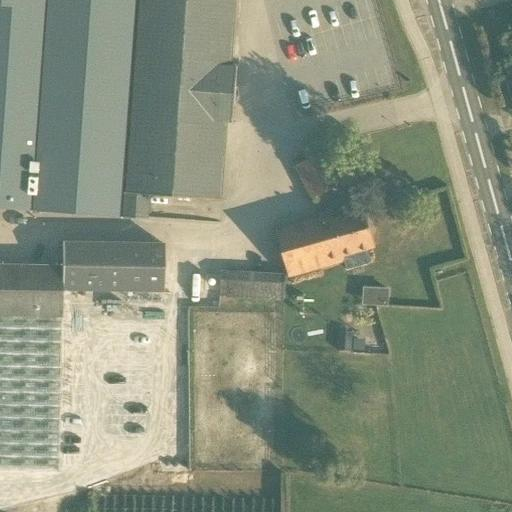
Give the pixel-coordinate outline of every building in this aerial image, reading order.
[(138,0),(124,191),(125,191),(123,218),(148,220),(150,193),(221,198),(225,144),(227,124),(233,124),(238,67),(231,67),(235,0),(138,0)] [(313,200),(340,186),(323,153),(296,167),(313,200)] [(374,248),(364,212),(337,220),(331,217),(276,233),(289,278),(343,262),(344,260),(347,271),(369,264),(371,260),(368,250),(374,248)] [(61,243),(61,266),(62,291),(163,293),(164,245),(61,243)] [(62,291),(61,266),(0,265),(0,470),(59,472),(62,291)] [(252,299),(253,273),(222,271),(221,297),(252,299)] [(390,289),(376,288),(374,306),(389,307),(390,289)] [(461,424),(509,412),(490,335),(451,344),(457,369),(447,372),(461,424)] [(339,336),(338,349),(353,350),(354,337),(339,336)] [(402,437),(401,408),(352,410),(353,438),(402,437)]
